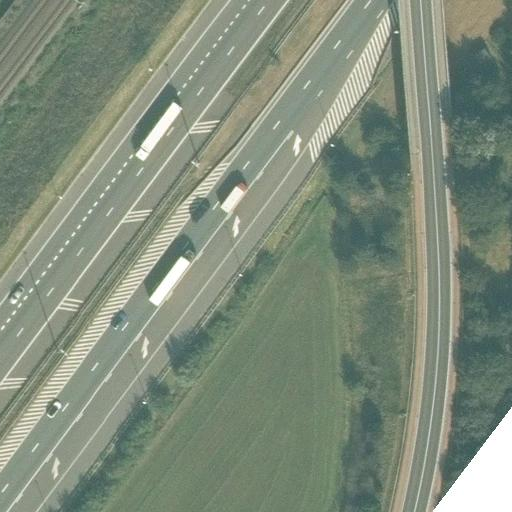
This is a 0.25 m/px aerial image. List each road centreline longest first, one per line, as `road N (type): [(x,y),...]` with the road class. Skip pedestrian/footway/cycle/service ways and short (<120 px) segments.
road 1 (motorway): [(0,503),(389,0)]
road 2 (tertiary): [(417,511),(431,437),(439,292),(421,0)]
road 3 (motorway): [(264,0),(0,356)]
